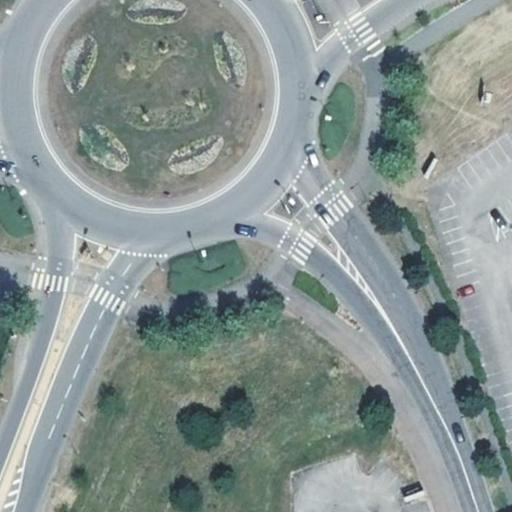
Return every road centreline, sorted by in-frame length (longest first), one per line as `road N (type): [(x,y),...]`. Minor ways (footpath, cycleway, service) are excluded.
road 1 (primary): [(20,511),(95,326),(146,236)]
road 2 (primary): [(65,203),(43,332),(0,453)]
road 3 (secondary): [(395,329),(384,277),(288,152)]
road 4 (secondary): [(233,214),(304,247),(395,329)]
road 5 (secondary): [(478,511),(395,329)]
road 6 (primary): [(301,95),(361,28),(405,0)]
